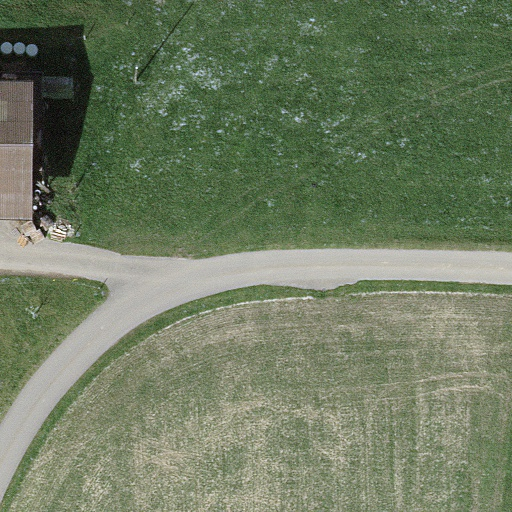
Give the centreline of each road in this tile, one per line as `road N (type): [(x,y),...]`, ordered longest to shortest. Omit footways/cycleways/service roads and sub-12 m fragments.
road 1 (unclassified): [(0,459),(74,350),(164,292),(241,270),(511,276)]
road 2 (track): [(0,246),(164,292)]
